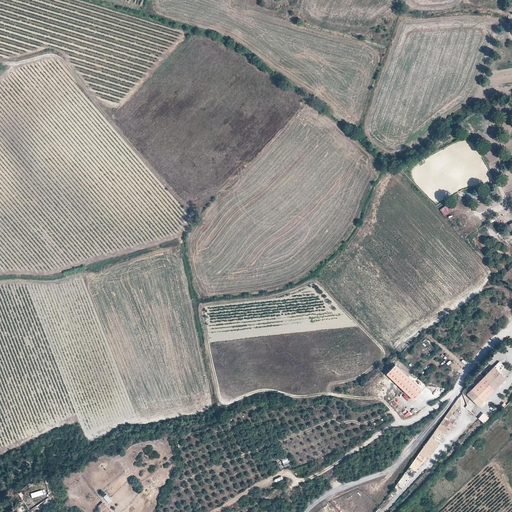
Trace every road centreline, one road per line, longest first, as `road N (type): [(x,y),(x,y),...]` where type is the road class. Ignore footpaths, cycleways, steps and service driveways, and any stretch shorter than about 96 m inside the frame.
road 1 (track): [(0,64),(46,53),(61,58),(194,214),(181,241)]
road 2 (track): [(397,418),(380,399),(358,396),(294,398),(266,390),(217,401),(200,317)]
road 3 (residential): [(397,418),(317,474),(285,474)]
